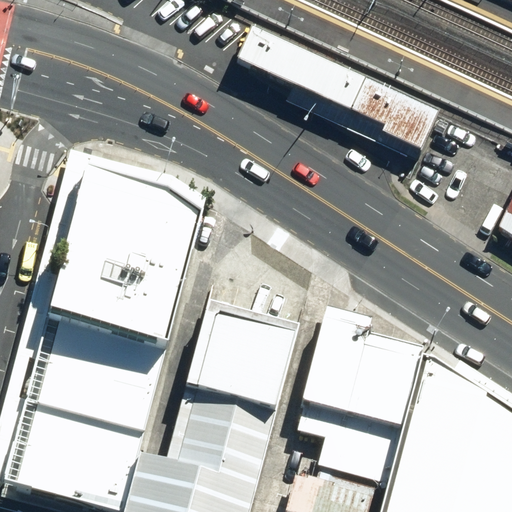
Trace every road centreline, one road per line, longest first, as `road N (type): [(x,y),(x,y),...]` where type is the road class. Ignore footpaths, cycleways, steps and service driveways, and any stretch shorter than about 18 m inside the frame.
road 1 (secondary): [(511,319),(231,141),(110,76)]
road 2 (residential): [(110,76),(34,158),(0,299)]
